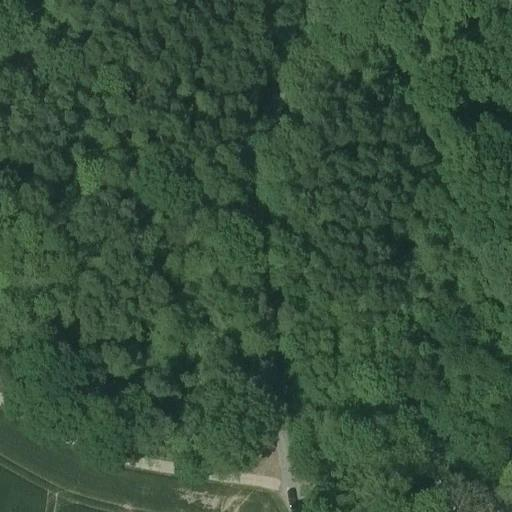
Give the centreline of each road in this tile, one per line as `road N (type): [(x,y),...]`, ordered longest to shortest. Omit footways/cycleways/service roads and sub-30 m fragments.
road 1 (unclassified): [(287,484),(252,195),(307,0)]
road 2 (track): [(0,401),(73,443),(134,464),(289,497)]
road 3 (unclassified): [(458,511),(287,484)]
